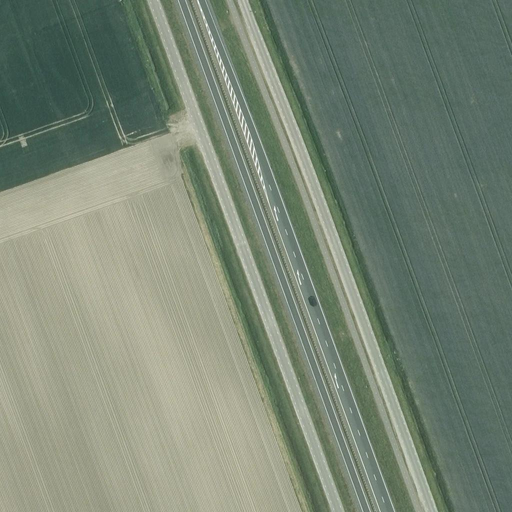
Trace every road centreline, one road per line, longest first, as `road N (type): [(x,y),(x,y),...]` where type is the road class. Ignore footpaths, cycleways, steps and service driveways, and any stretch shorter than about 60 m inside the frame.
road 1 (tertiary): [(242,0),(431,511)]
road 2 (trunk): [(386,511),(200,0)]
road 3 (trunk): [(180,0),(366,511)]
road 4 (unclassified): [(152,0),(338,511)]
